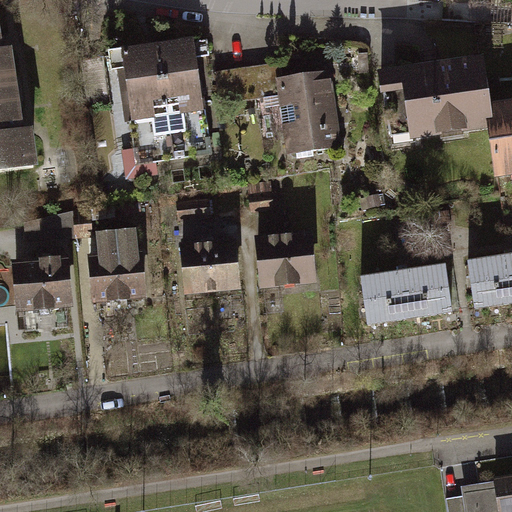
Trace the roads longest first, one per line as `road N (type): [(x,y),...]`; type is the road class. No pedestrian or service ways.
road 1 (residential): [(0,410),(511,332)]
road 2 (residential): [(0,511),(511,436)]
road 3 (residential): [(214,0),(405,4)]
